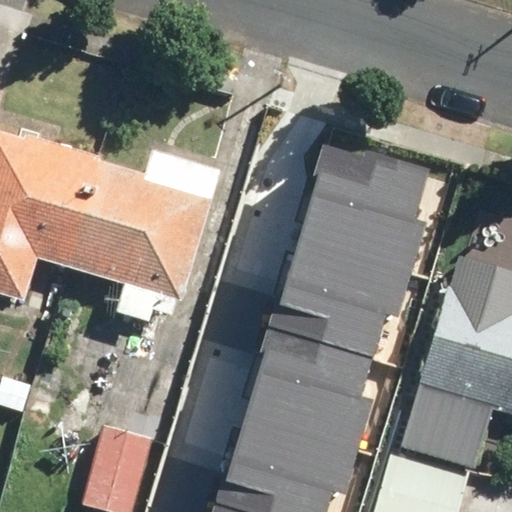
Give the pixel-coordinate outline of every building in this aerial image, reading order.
[(145,173),(0,130),(0,293),(26,301),(38,258),(127,284),(120,310),(151,319),(159,291),(184,298),(222,168),(153,148),(145,173)] [(426,184),(323,153),(271,324),(373,354),(387,308),(403,313),(432,216),(418,212),(426,184)] [(511,304),(449,285),(414,397),(480,417),(483,405),(511,413),(511,304)] [(372,364),(268,333),(216,504),(242,511),(324,511),(332,488),(348,493),(377,396),(363,392),(372,364)] [(130,511),(151,438),(102,425),(80,505),(104,511),(130,511)] [(460,511),(472,473),(390,449),(371,511),(460,511)]
